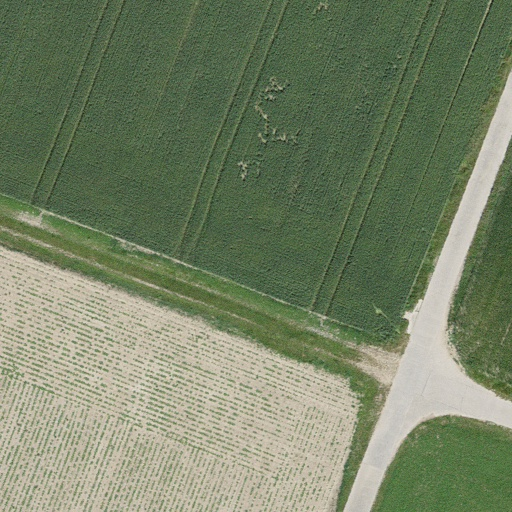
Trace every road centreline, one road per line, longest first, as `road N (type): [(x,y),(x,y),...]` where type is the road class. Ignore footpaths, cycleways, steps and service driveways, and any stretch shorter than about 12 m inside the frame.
road 1 (residential): [(511,104),(408,377)]
road 2 (residential): [(408,377),(357,511)]
